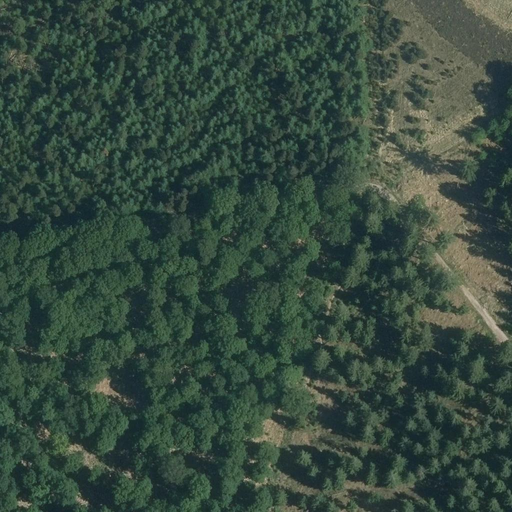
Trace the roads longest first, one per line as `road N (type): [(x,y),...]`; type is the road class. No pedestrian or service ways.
road 1 (track): [(371,186),(0,253)]
road 2 (track): [(411,235),(371,186),(295,405)]
road 3 (track): [(511,356),(411,235)]
